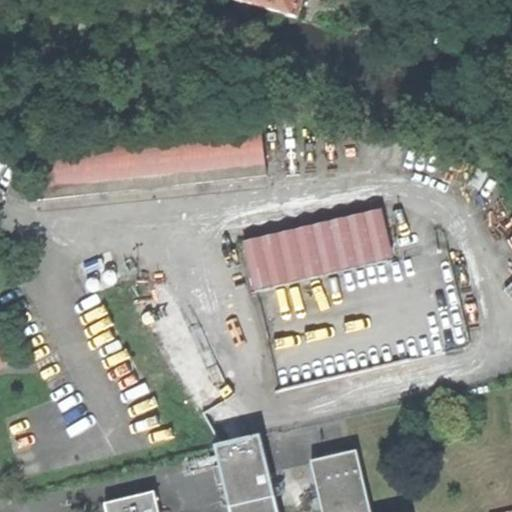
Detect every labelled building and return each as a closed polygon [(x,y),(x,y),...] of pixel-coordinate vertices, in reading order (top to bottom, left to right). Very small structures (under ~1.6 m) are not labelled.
[(232,0),(229,12),(294,31),(302,0),(232,0)] [(412,32),(416,29),(419,33),(437,23),(425,5),(408,15),(412,21),(407,23),(412,32)] [(261,119),(31,144),(37,198),(267,173),(261,119)] [(389,212),(247,238),(257,288),(399,262),(389,212)] [(170,312),(152,322),(163,342),(181,331),(170,312)] [(230,401),(205,414),(218,439),(243,426),(230,401)] [(370,511),(357,454),(308,465),(318,511),(275,511),(259,440),(214,450),(227,511),(370,511)] [(159,511),(156,494),(108,505),(109,511),(159,511)]
